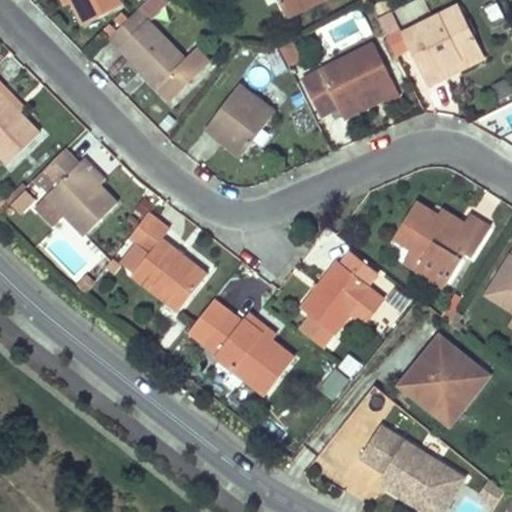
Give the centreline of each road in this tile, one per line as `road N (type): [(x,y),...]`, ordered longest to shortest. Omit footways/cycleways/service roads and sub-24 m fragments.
road 1 (residential): [(0,2),(219,210),(273,220),(421,145),(479,146),(511,169)]
road 2 (unclassified): [(0,266),(308,511)]
